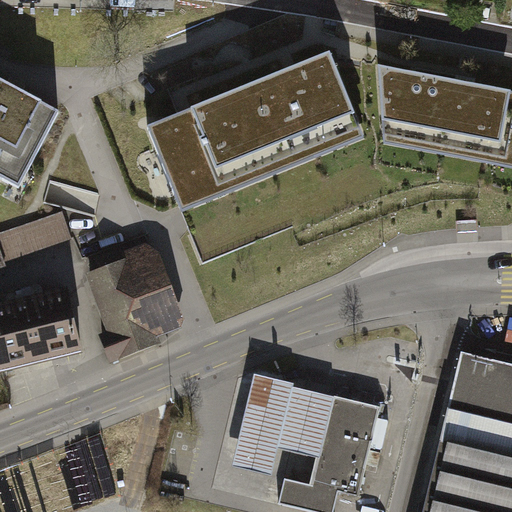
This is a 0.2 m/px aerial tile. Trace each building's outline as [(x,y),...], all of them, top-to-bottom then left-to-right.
[(331,54),(149,129),(180,205),(362,132),(331,54)] [(511,92),(379,67),(386,137),(511,161),(511,92)] [(0,179),(20,190),(60,115),(0,83),(0,179)] [(62,212),(0,233),(0,264),(72,240),(62,212)] [(150,254),(91,277),(113,333),(105,337),(114,361),(157,344),(154,334),(177,325),(150,254)] [(65,288),(0,304),(0,369),(81,349),(65,288)] [(511,511),(511,363),(467,353),(431,511),(511,511)] [(305,384),(262,374),(242,464),(281,473),(287,449),(325,457),(319,484),(293,478),(287,504),(325,511),(342,511),(347,494),(366,499),(386,408),(304,390),(305,384)]
